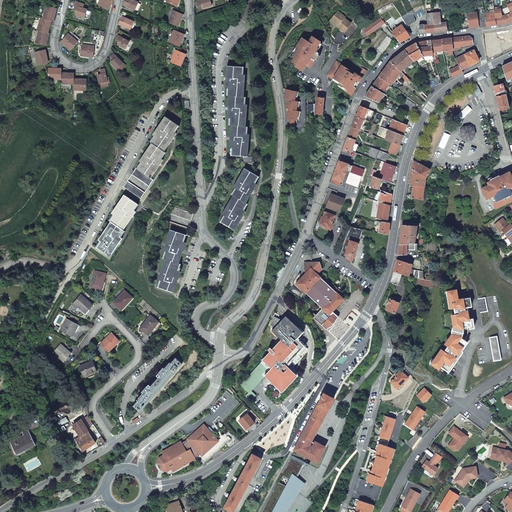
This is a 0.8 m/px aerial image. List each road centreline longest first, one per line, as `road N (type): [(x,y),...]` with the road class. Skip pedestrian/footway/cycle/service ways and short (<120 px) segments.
road 1 (tertiary): [(219,339),(257,287),(281,142),(273,33),(295,0)]
road 2 (residential): [(193,91),(158,106),(75,261),(0,271)]
road 3 (residential): [(219,339),(193,320),(225,296),(233,279),(202,225),(193,91)]
road 4 (residential): [(371,304),(385,328),(388,361),(342,511)]
road 5 (residential): [(84,343),(107,315),(144,354),(96,399),(113,444)]
road 6 (residential): [(384,511),(430,435),(511,371)]
road 7 (residential): [(320,370),(324,382),(288,449),(266,457),(238,511)]
road 8 (residential): [(118,0),(103,55),(85,68),(65,63),(54,47),(64,0)]
road 9 (secondary): [(379,287),(419,126)]
road 10 (residential): [(305,236),(246,349),(218,354)]
road 11 (residential): [(358,98),(305,236)]
road 12 (residential): [(477,30),(419,37),(378,68),(358,98)]
road 13 (tertiary): [(130,469),(141,449),(206,400),(217,372)]
road 14 (residential): [(113,444),(1,511)]
